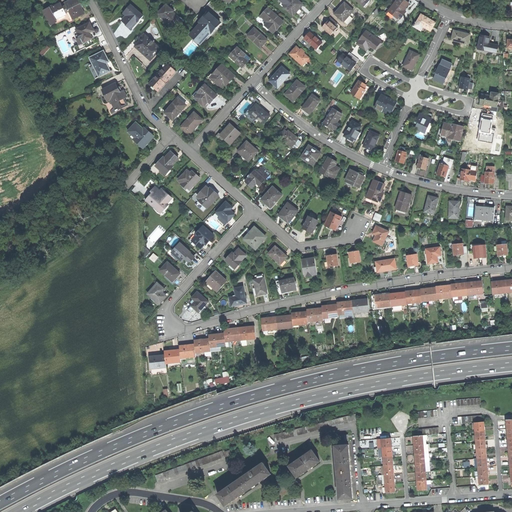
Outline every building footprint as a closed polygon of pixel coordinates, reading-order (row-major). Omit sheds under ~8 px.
[(78,0),(71,0),(65,3),(69,13),(73,20),(74,20),(85,14),(82,8),(81,7),(80,7),(79,5),(80,4),(78,0)] [(284,7),(293,15),(298,10),(303,5),(297,0),(290,0),(286,6),(284,7)] [(404,9),(409,3),(405,0),(396,0),(390,9),(389,8),(385,12),(398,22),(406,11),(404,9)] [(61,5),(66,14),(69,13),(65,3),(62,4),(61,5)] [(343,22),(344,21),(349,16),(354,11),(345,3),(340,8),(335,14),(343,22)] [(54,8),(51,9),(56,20),(66,15),(66,14),(61,5),(60,4),(53,7),(54,8)] [(143,15),(131,4),(123,12),(126,15),(122,19),(124,21),(126,23),(130,27),(136,20),(137,21),(143,15)] [(166,4),(158,13),(175,27),(182,18),(172,10),(173,9),(169,6),(166,4)] [(274,14),(275,13),(268,7),(261,16),(268,22),(265,25),(274,32),(277,28),(278,29),(281,26),(284,22),(274,14)] [(51,27),(58,23),(56,20),(51,9),(50,8),(44,11),(49,23),(51,27)] [(202,20),(192,32),(201,40),(210,30),(212,31),(220,22),(208,11),(205,15),(202,18),(202,20)] [(69,13),(66,14),(66,15),(56,20),(58,23),(63,21),(65,20),(67,20),(69,21),(70,23),(74,21),(74,20),(73,20),(69,13)] [(412,26),(423,33),(426,28),(431,31),(435,23),(427,18),(421,15),(416,23),(415,22),(412,26)] [(349,16),(344,21),(348,25),(353,19),(349,16)] [(331,18),(329,21),(335,26),(337,23),(331,18)] [(335,26),(329,21),(328,20),(326,23),(323,27),(331,35),(337,28),(335,26)] [(75,35),(79,43),(74,45),(77,50),(92,43),(92,44),(99,40),(97,37),(93,38),(93,37),(91,34),(95,32),(92,26),(90,22),(76,28),(78,33),(75,35)] [(247,35),(261,47),(265,43),(268,40),(254,28),(247,35)] [(370,45),(376,49),(381,45),(375,38),(366,31),(356,43),(366,50),(368,47),(370,45)] [(452,40),(468,44),(471,35),(461,32),(454,31),(452,40)] [(304,39),(316,50),(320,46),(317,44),(318,43),(315,41),(317,38),(310,32),(307,35),(304,39)] [(142,52),(151,60),(161,48),(143,33),(138,39),(140,40),(135,45),(142,52)] [(478,47),(487,49),(497,52),(498,45),(488,43),(489,38),(484,37),(480,36),(478,47)] [(43,56),(50,48),(46,45),(40,53),(43,56)] [(230,56),(243,67),(245,64),(248,61),(251,58),(238,46),(232,54),(230,56)] [(291,54),(303,65),(310,58),(297,47),(294,50),(291,54)] [(110,61),(106,55),(104,50),(90,57),(93,63),(89,65),(96,78),(111,70),(107,63),(110,61)] [(407,68),(412,70),(419,55),(410,51),(403,66),(407,68)] [(346,56),(356,64),(359,60),(349,52),(346,56)] [(356,64),(346,56),(343,54),(337,61),(351,71),(354,67),(356,64)] [(442,60),(440,65),(450,69),(452,64),(442,60)] [(157,75),(150,83),(153,86),(158,91),(166,83),(165,82),(168,78),(169,79),(177,70),(169,63),(164,68),(163,68),(160,71),(157,71),(157,75)] [(210,77),(222,87),(225,83),(226,84),(231,80),(235,75),(222,63),(213,73),(214,73),(210,77)] [(446,78),(447,76),(447,74),(448,74),(450,69),(440,65),(439,65),(438,68),(437,69),(436,72),(435,74),(436,74),(434,80),(443,84),(446,78)] [(271,80),(279,86),(290,73),(283,67),(277,73),(271,80)] [(461,77),(459,88),(463,89),(468,90),(468,89),(470,82),(470,79),(461,77)] [(298,80),(286,93),(289,96),(294,100),(306,86),(298,80)] [(365,90),(364,89),(366,86),(363,83),(359,81),(351,93),(360,99),(365,90)] [(116,82),(103,89),(108,100),(111,99),(113,103),(119,100),(122,107),(128,104),(124,97),(127,95),(124,90),(121,92),(118,87),(116,82)] [(215,98),(217,95),(205,84),(198,91),(199,92),(196,96),(200,99),(199,100),(204,105),(208,100),(211,103),(212,100),(215,98)] [(497,107),(498,97),(499,98),(500,94),(492,93),(491,96),(482,94),(481,100),(480,104),(491,106),(497,107)] [(252,94),(249,96),(259,105),(261,102),(252,94)] [(309,116),(311,114),(321,100),(313,94),(303,109),(302,110),(304,113),(308,116),(309,116)] [(397,102),(388,98),(381,95),(375,108),(383,112),(385,108),(392,111),(397,102)] [(178,98),(165,112),(169,115),(173,118),(186,105),(178,98)] [(250,111),(264,123),(270,115),(263,109),(257,104),(250,111)] [(329,127),(329,126),(331,127),(333,128),(334,127),(337,129),(340,124),(337,122),(342,113),(334,108),(327,120),(326,120),(323,123),(329,127)] [(194,112),(182,126),(189,133),(196,125),(202,118),(194,112)] [(432,119),(431,118),(427,116),(420,114),(418,119),(416,123),(417,124),(415,129),(420,131),(421,130),(425,132),(426,132),(426,131),(429,124),(432,119)] [(493,116),(483,115),(483,119),(480,133),(490,135),(493,116)] [(137,121),(129,130),(135,136),(134,138),(139,143),(142,140),(145,143),(149,139),(150,140),(154,135),(148,129),(147,130),(143,127),(137,121)] [(348,139),(353,141),(353,140),(356,141),(361,133),(358,132),(361,126),(353,121),(344,136),(348,139)] [(448,137),(459,141),(463,127),(456,125),(451,124),(451,125),(445,123),(442,134),(448,136),(448,137)] [(223,129),(217,136),(222,141),(225,138),(231,143),(241,133),(231,124),(227,127),(225,130),(223,129)] [(293,134),(289,130),(287,132),(284,130),(279,137),(292,146),(293,146),(296,148),(301,141),(298,139),(299,138),(293,134)] [(371,131),(364,146),(368,148),(373,150),(380,134),(371,131)] [(248,140),(238,151),(242,154),(246,157),(247,156),(251,159),(259,150),(248,140)] [(313,165),(321,153),(314,149),(309,146),(305,153),(304,153),(300,158),(308,163),(308,162),(313,165)] [(398,150),(395,161),(400,162),(404,164),(407,153),(398,150)] [(161,159),(156,164),(160,168),(161,167),(165,171),(169,167),(171,168),(174,165),(172,164),(179,158),(171,151),(166,156),(162,160),(161,159)] [(429,159),(420,156),(419,159),(417,167),(421,168),(426,170),(429,159)] [(334,179),(339,169),(340,168),(334,165),(336,161),(332,159),(328,157),(320,172),(328,176),(334,179)] [(436,174),(440,176),(445,177),(449,167),(451,168),(453,160),(445,157),(444,160),(441,159),(436,174)] [(257,171),(256,169),(246,180),(249,183),(253,187),(257,182),(260,185),(266,178),(271,173),(262,165),(257,171)] [(193,174),(188,169),(178,179),(182,182),(181,183),(186,188),(190,183),(193,186),(200,177),(197,174),(194,172),(193,174)] [(357,170),(356,171),(353,170),(350,169),(345,180),(344,181),(346,185),(352,185),(353,184),(359,186),(364,175),(359,173),(359,172),(357,170)] [(469,181),(470,180),(471,171),(471,170),(468,169),(462,169),(460,180),(464,181),(469,181)] [(494,184),(494,172),(487,172),(485,172),(485,176),(485,183),(489,184),(494,184)] [(378,200),(381,201),(384,193),(382,192),(385,185),(379,182),(375,180),(367,197),(377,202),(378,200)] [(206,185),(198,195),(204,201),(202,203),(207,207),(219,194),(214,189),(212,191),(210,188),(206,185)] [(273,185),(262,198),(265,201),(269,205),(275,198),(277,199),(282,193),(273,185)] [(162,192),(155,186),(150,191),(145,196),(146,197),(145,198),(151,203),(152,202),(159,208),(158,209),(160,212),(167,204),(165,201),(170,196),(164,190),(162,192)] [(411,202),(409,201),(412,194),(406,192),(402,191),(396,208),(406,211),(408,205),(410,206),(411,202)] [(424,211),(434,213),(438,197),(433,196),(428,195),(424,211)] [(233,206),(229,203),(226,200),(217,211),(221,215),(219,217),(226,223),(235,213),(230,209),(233,206)] [(448,217),(458,218),(459,201),(454,201),(449,200),(448,217)] [(474,220),(475,219),(493,220),(492,222),(493,222),(494,209),(495,202),(494,202),(494,205),(487,205),(487,206),(481,206),(476,206),(476,201),(475,201),(474,220)] [(288,202),(279,214),(284,217),(289,221),(298,209),(288,202)] [(336,228),(342,215),(331,210),(328,217),(329,217),(327,221),(326,220),(325,223),(330,226),(336,228)] [(381,221),(383,215),(376,212),(374,219),(381,221)] [(318,218),(308,214),(303,227),(308,229),(313,231),(318,218)] [(199,232),(193,239),(201,247),(205,242),(208,239),(209,240),(214,234),(203,225),(197,231),(199,232)] [(389,232),(377,225),(375,229),(373,233),(376,234),(373,240),(382,245),(389,232)] [(249,234),(246,238),(254,245),(256,242),(259,245),(266,236),(255,226),(251,230),(252,231),(249,234)] [(180,241),(172,250),(182,260),(184,258),(186,256),(189,259),(194,254),(190,251),(191,251),(180,241)] [(462,242),(453,243),(454,254),(458,254),(463,254),(462,242)] [(497,250),(497,255),(502,255),(507,254),(506,243),(496,244),(496,245),(493,246),(494,250),(497,250)] [(280,248),(276,244),(268,252),(276,259),(277,258),(281,261),(283,258),(284,259),(288,255),(280,248)] [(485,244),(472,245),(473,256),(480,255),(480,257),(483,257),(486,257),(485,244)] [(439,246),(425,248),(427,263),(432,262),(438,261),(437,255),(440,255),(439,246)] [(247,254),(239,247),(236,251),(232,255),(230,253),(226,259),(231,264),(232,262),(237,266),(242,260),(247,254)] [(354,251),(349,251),(351,262),(360,261),(359,250),(354,251)] [(154,252),(149,258),(155,262),(160,257),(154,252)] [(332,254),(327,255),(329,266),(338,264),(337,253),(332,254)] [(416,253),(407,255),(408,266),(413,265),(418,264),(416,253)] [(308,258),(302,259),(304,274),(312,273),(313,274),(317,274),(314,257),(308,258)] [(394,258),(375,261),(376,266),(378,265),(379,270),(386,269),(395,268),(394,258)] [(167,260),(160,268),(172,280),(176,276),(180,271),(167,260)] [(227,279),(216,270),(211,275),(207,280),(218,290),(227,279)] [(264,276),(254,278),(257,294),(262,293),(267,292),(264,276)] [(280,282),(276,282),(279,292),(288,290),(296,288),(294,277),(280,280),(280,282)] [(499,280),(491,281),(493,294),(508,292),(507,279),(499,280)] [(474,281),(466,282),(468,294),(483,293),(482,280),(474,281)] [(157,282),(148,292),(159,302),(163,298),(166,294),(161,290),(164,287),(157,282)] [(451,284),(453,296),(468,294),(466,282),(459,283),(451,284)] [(246,302),(243,284),(235,286),(236,294),(229,295),(231,305),(238,303),(246,302)] [(436,287),(437,299),(453,297),(453,296),(451,284),(443,285),(436,286),(436,287)] [(421,289),(422,301),(437,300),(437,299),(436,287),(428,288),(420,288),(421,289)] [(209,299),(197,289),(191,296),(195,299),(191,304),(195,307),(199,311),(209,299)] [(405,292),(406,304),(422,302),(422,301),(421,289),(413,290),(405,291),(405,292)] [(390,294),(391,306),(407,304),(406,304),(405,292),(397,293),(390,294)] [(382,294),(375,295),(376,308),(391,306),(390,294),(382,294)] [(359,300),(352,301),(354,314),(369,312),(368,299),(359,300)] [(337,304),(338,315),(354,314),(352,301),(344,302),(337,303),(337,304)] [(322,308),(323,319),(338,317),(338,315),(337,304),(328,305),(322,306),(322,308)] [(307,312),(308,322),(323,321),(323,319),(322,308),(314,309),(307,309),(307,312)] [(292,315),(293,326),(308,324),(308,322),(307,312),(299,312),(292,313),(292,315)] [(285,316),(277,317),(278,329),(293,328),(293,326),(292,315),(285,316)] [(270,317),(261,318),(263,331),(278,329),(277,317),(270,317)] [(246,327),(239,328),(241,340),(256,339),(255,326),(246,327)] [(224,333),(225,342),(241,340),(239,328),(231,329),(224,329),(224,333)] [(209,339),(210,348),(226,346),(225,342),(224,333),(215,334),(209,335),(209,339)] [(194,344),(195,353),(211,351),(210,348),(209,339),(200,340),(194,340),(194,344)] [(180,350),(181,358),(196,357),(195,353),(194,344),(186,345),(179,346),(180,350)] [(165,355),(166,364),(181,362),(181,358),(180,350),(173,350),(164,351),(165,355)] [(155,356),(149,357),(151,369),(166,368),(166,364),(165,355),(155,356)] [(258,367),(244,371),(245,376),(259,372),(258,367)] [(244,371),(229,376),(230,382),(245,376),(244,371)] [(224,377),(214,379),(215,385),(230,382),(229,376),(224,377)] [(484,430),(484,425),(483,421),(481,421),(478,421),(474,421),(472,422),(472,431),(475,430),(484,430)] [(473,440),(475,439),(485,439),(484,434),(484,430),(475,430),(475,434),(472,434),(473,440)] [(425,443),(425,434),(422,434),(419,435),(413,435),(413,439),(414,444),(425,443)] [(390,437),(379,438),(379,447),(382,447),(391,446),(391,441),(390,437)] [(485,439),(475,439),(476,443),(473,444),(473,449),(476,448),(485,448),(485,443),(485,439)] [(414,448),(414,453),(424,452),(426,452),(426,447),(427,447),(427,443),(425,443),(414,444),(414,448)] [(336,471),(350,470),(348,444),(334,445),(335,459),(336,471)] [(382,456),(392,455),(391,450),(391,446),(382,447),(382,456)] [(474,457),(486,457),(485,452),(485,448),(476,448),(476,452),(474,452),(474,457)] [(222,449),(157,473),(159,479),(224,456),(222,449)] [(311,449),(289,464),(296,476),(307,468),(319,460),(311,449)] [(414,453),(414,457),(415,462),(424,461),(424,457),(428,456),(427,452),(426,452),(424,452),(414,453)] [(383,465),(392,464),(392,459),(392,455),(382,456),(383,465)] [(486,466),(486,460),(486,457),(474,457),(475,467),(477,466),(486,466)] [(240,477),(247,488),(258,480),(270,473),(262,461),(240,477)] [(425,470),(427,470),(427,461),(424,461),(415,462),(415,466),(415,471),(425,470)] [(384,474),(393,473),(393,468),(392,464),(383,465),(384,474)] [(487,475),(486,470),(486,466),(477,466),(477,469),(475,469),(475,475),(487,475)] [(337,483),(338,497),(352,496),(350,470),(336,471),(337,483)] [(425,479),(425,477),(428,477),(427,470),(425,470),(415,471),(416,475),(416,480),(425,479)] [(384,482),(394,482),(393,477),(393,473),(384,474),(384,482)] [(487,475),(475,475),(476,484),(478,483),(478,484),(487,484),(487,478),(487,475)] [(217,493),(224,504),(237,495),(247,488),(240,477),(217,493)] [(428,484),(430,484),(430,483),(426,483),(425,479),(416,480),(416,484),(417,489),(428,488),(428,484)] [(384,482),(385,491),(394,491),(394,485),(394,482),(384,482)]
